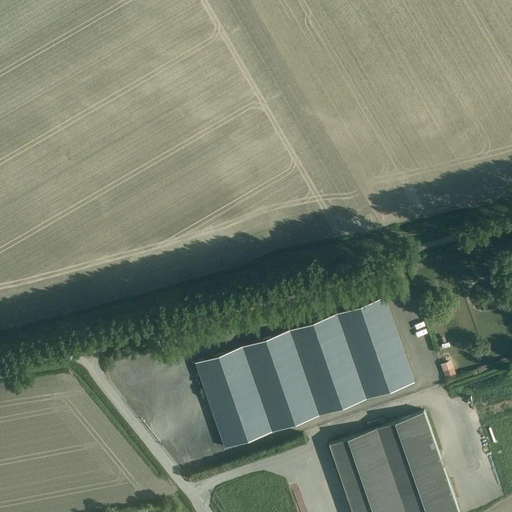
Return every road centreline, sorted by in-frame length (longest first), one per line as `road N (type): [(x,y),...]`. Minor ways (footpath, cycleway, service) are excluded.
road 1 (unclassified): [(157,313),(511,222)]
road 2 (unclassified): [(203,511),(89,363)]
road 3 (unclassified): [(2,357),(157,313)]
